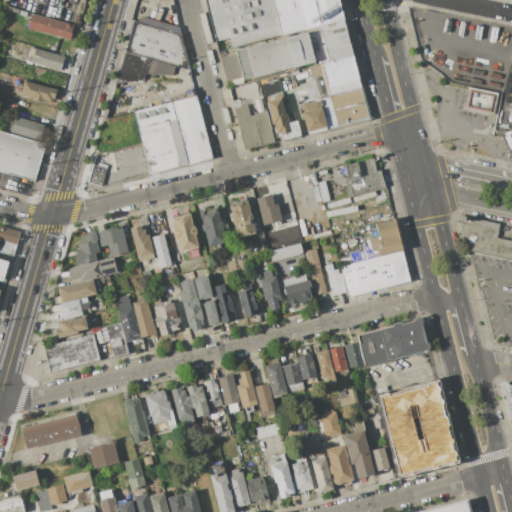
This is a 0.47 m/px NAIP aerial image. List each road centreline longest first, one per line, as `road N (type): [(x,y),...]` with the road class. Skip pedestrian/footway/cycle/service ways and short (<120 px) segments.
road 1 (residential): [(436,299),(0,401)]
road 2 (residential): [(393,131),(52,213)]
road 3 (primary): [(406,184),(489,511)]
road 4 (residential): [(232,174),(189,0)]
road 5 (secondary): [(71,146),(111,0)]
road 6 (residential): [(480,476),(337,511)]
road 7 (primary): [(374,57),(406,184)]
